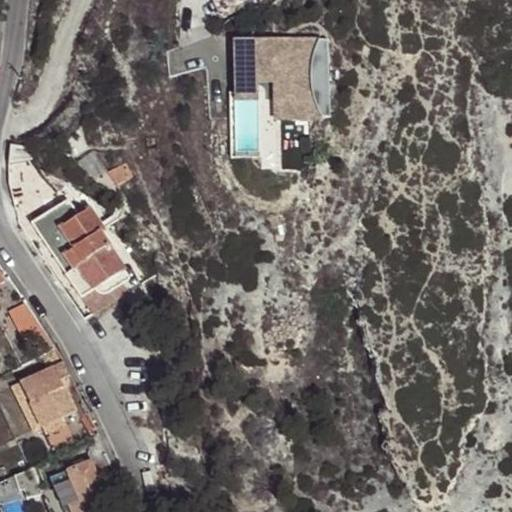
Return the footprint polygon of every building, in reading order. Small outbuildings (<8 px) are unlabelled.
[(196,0),(199,7),(216,0),(219,0),(225,14),(259,0),(196,0)] [(329,35),(258,37),(259,77),(277,77),(278,113),(332,111),(329,35)] [(259,77),(258,37),(237,38),(238,94),(259,93),(259,77)] [(126,292),(113,272),(119,269),(83,213),(76,219),(64,201),(28,225),(88,317),(126,292)] [(35,303),(18,312),(35,343),(52,334),(35,303)] [(66,373),(61,363),(51,369),(57,382),(64,379),(62,375),(66,373)] [(19,386),(30,407),(62,389),(57,382),(51,369),(19,386)] [(1,393),(21,438),(38,430),(18,385),(1,393)] [(62,389),(30,407),(41,431),(74,414),(62,389)] [(62,449),(96,431),(88,415),(54,434),(62,449)] [(88,464),(46,480),(59,511),(98,511),(106,509),(88,464)]
